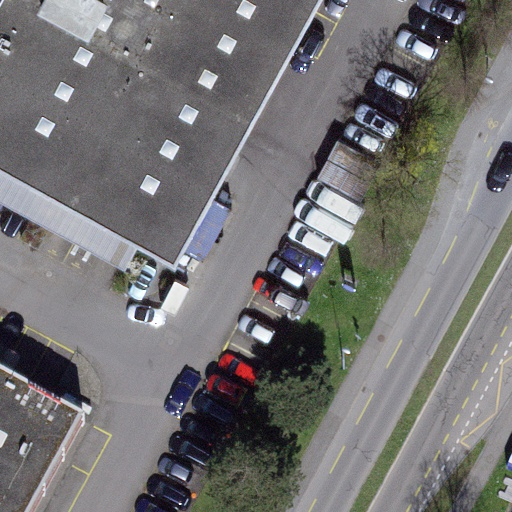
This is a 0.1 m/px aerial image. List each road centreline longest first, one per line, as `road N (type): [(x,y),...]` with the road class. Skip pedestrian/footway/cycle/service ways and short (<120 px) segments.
road 1 (primary): [(511,159),(324,511)]
road 2 (primary): [(392,511),(511,302)]
